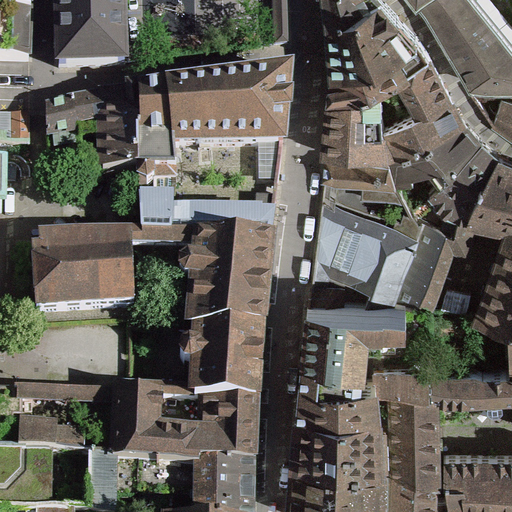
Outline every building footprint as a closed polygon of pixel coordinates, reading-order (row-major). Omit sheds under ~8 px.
[(0,0),(0,10),(30,11),(29,0),(0,0)] [(57,0),(59,67),(125,66),(122,0),(57,0)] [(286,0),(272,0),(273,12),(275,49),(289,47),(286,0)] [(324,0),(328,24),(331,24),(368,0),(324,0)] [(365,63),(367,62),(369,66),(416,35),(392,10),(383,0),(368,0),(331,24),(328,24),(330,56),(332,74),(337,74),(364,62),(365,63)] [(511,0),(418,0),(427,11),(447,42),(470,81),(511,80),(511,0)] [(30,11),(0,10),(0,59),(29,60),(30,11)] [(416,35),(369,66),(367,62),(365,63),(364,62),(337,74),(332,74),(331,88),(330,100),(365,90),(378,83),(396,73),(428,51),(422,44),(416,35)] [(386,156),(387,158),(389,158),(388,154),(463,119),(461,118),(451,98),(433,63),(428,51),(396,73),(417,111),(382,128),(383,150),(382,150),(384,154),(385,155),(386,156)] [(210,146),(282,145),(288,76),(140,94),(140,137),(137,138),(138,167),(138,172),(139,172),(142,237),(200,239),(270,241),(276,199),(257,198),(256,208),(256,217),(208,217),(172,216),(173,179),(173,162),(174,146),(199,145),(200,150),(205,150),(210,150),(210,146)] [(378,83),(365,90),(330,100),(327,135),(325,152),(382,150),(383,150),(382,128),(378,83)] [(140,94),(77,102),(46,110),(49,165),(63,176),(80,175),(77,140),(103,138),(103,174),(138,172),(138,167),(137,138),(140,137),(140,94)] [(511,102),(501,99),(493,124),(511,136),(511,102)] [(12,143),(30,143),(29,114),(12,114),(12,143)] [(410,207),(411,210),(430,191),(480,138),(472,129),(463,119),(388,154),(389,158),(394,180),(404,197),(410,207)] [(437,199),(444,207),(446,208),(441,227),(454,231),(459,212),(465,213),(497,152),(488,145),(480,138),(430,191),(437,199)] [(392,306),(405,307),(429,309),(452,244),(466,250),(475,215),(507,222),(475,317),(504,319),(511,318),(511,158),(497,152),(465,213),(459,212),(454,231),(441,227),(421,220),(392,306)] [(394,180),(389,158),(387,158),(325,155),(323,173),(323,178),(363,181),(363,195),(402,197),(404,197),(394,180)] [(437,199),(430,191),(411,210),(417,218),(437,199)] [(366,304),(366,306),(392,306),(421,220),(418,219),(417,218),(411,210),(410,207),(409,208),(406,207),(401,221),(396,219),(393,228),(336,208),(323,204),(320,203),(310,285),(309,295),(307,306),(343,306),(342,288),(345,281),(370,290),(366,304)] [(200,239),(142,237),(41,239),(40,252),(32,253),(36,312),(134,306),(132,249),(199,251),(200,239)] [(198,332),(260,328),(262,316),(270,241),(200,239),(199,251),(198,262),(187,261),(180,266),(179,275),(185,282),(196,283),(191,332),(198,332)] [(366,325),(405,325),(405,307),(392,306),(366,306),(343,306),(307,306),(304,337),(302,360),(347,364),(362,366),(366,325)] [(201,399),(256,402),(257,384),(260,328),(198,332),(197,347),(189,345),(182,349),(180,357),(184,364),(196,368),(194,399),(201,399)] [(374,378),(346,379),(347,364),(302,360),(299,388),(297,411),(378,409),(376,390),(374,378)] [(511,400),(511,365),(506,366),(481,367),(481,370),(430,370),(430,388),(436,388),(436,390),(457,391),(458,404),(471,403),(487,402),(492,407),(498,406),(502,401),(511,400)] [(430,388),(430,370),(430,368),(373,369),(374,378),(376,390),(389,390),(389,388),(430,388)] [(389,388),(389,390),(394,441),(392,461),(391,472),(435,477),(435,478),(438,478),(437,442),(436,390),(436,388),(430,388),(389,388)] [(116,408),(117,394),(19,389),(19,402),(116,408)] [(198,462),(253,463),(255,415),(255,410),(256,402),(201,399),(199,434),(158,430),(160,397),(117,394),(116,408),(113,456),(115,456),(115,459),(198,467),(198,462)] [(292,458),(380,462),(378,409),(297,411),(295,437),(293,453),(292,458)] [(20,422),(18,449),(49,451),(84,454),(85,433),(57,432),(57,425),(20,422)] [(18,449),(0,448),(0,508),(36,511),(48,511),(49,451),(18,449)] [(194,511),(252,511),(253,506),(253,463),(198,462),(198,467),(115,459),(115,456),(113,456),(90,454),(89,511),(114,511),(115,499),(175,499),(180,494),(195,495),(194,511)] [(511,454),(468,455),(444,455),(443,479),(445,479),(447,495),(434,497),(433,511),(473,507),(511,502),(511,454)] [(287,511),(315,511),(380,509),(380,462),(292,458),(290,492),(287,511)] [(391,472),(388,472),(388,478),(390,478),(391,508),(405,510),(433,511),(434,497),(435,478),(435,477),(391,472)]
